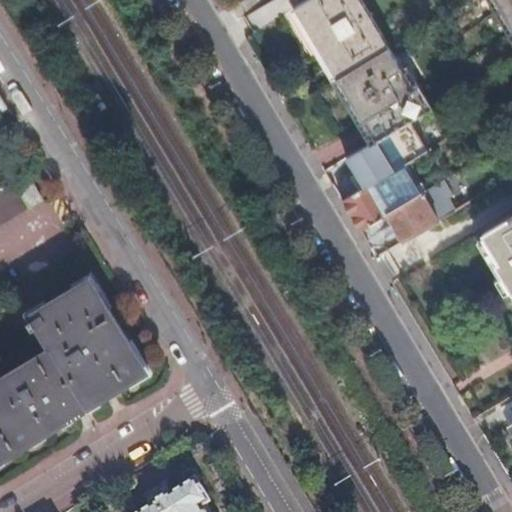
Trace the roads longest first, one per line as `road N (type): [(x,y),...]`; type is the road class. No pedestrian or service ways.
road 1 (tertiary): [(192,0),(493,511)]
road 2 (residential): [(205,392),(0,53)]
road 3 (unclassified): [(205,392),(9,511)]
road 4 (residential): [(277,511),(205,392)]
